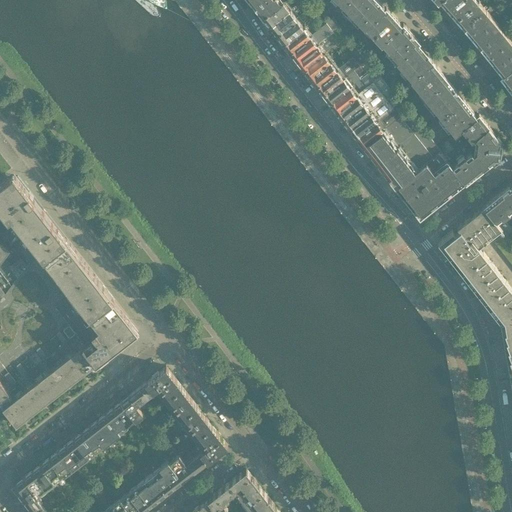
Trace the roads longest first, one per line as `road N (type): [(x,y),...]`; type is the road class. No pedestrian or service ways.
road 1 (tertiary): [(414,240),(224,0)]
road 2 (tertiary): [(511,511),(481,345),(414,240)]
road 3 (residential): [(168,338),(27,156)]
road 4 (residential): [(0,471),(168,338)]
road 5 (residential): [(511,126),(407,0)]
road 6 (residential): [(252,444),(168,338)]
road 7 (residential): [(414,240),(511,161)]
